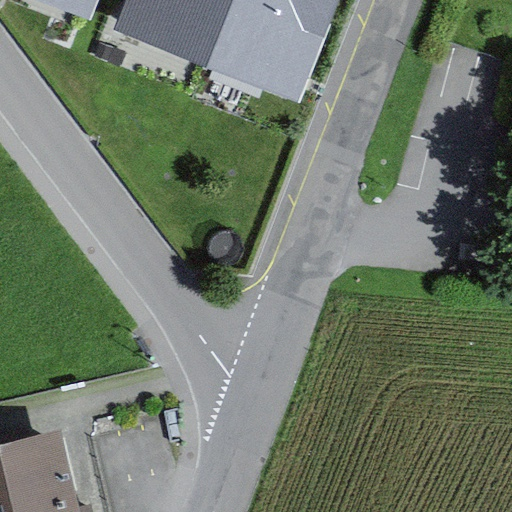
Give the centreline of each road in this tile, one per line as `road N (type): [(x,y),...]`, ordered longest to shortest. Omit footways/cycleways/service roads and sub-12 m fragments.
road 1 (residential): [(0,69),(206,335),(264,381)]
road 2 (unclassified): [(400,0),(264,381)]
road 3 (unclassified): [(264,381),(214,511)]
